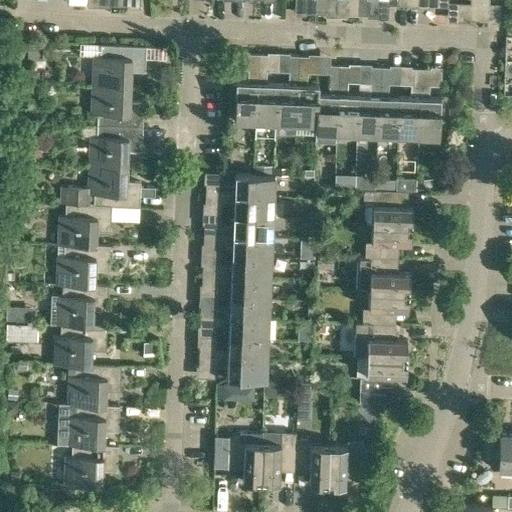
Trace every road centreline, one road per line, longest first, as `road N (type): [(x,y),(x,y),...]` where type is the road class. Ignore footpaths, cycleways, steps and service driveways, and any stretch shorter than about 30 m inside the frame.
road 1 (residential): [(175,511),(187,28)]
road 2 (residential): [(485,38),(187,28)]
road 3 (residential): [(453,392),(482,275),(481,172),(498,140)]
road 4 (residential): [(174,27),(15,13)]
road 5 (residential): [(403,511),(453,392)]
